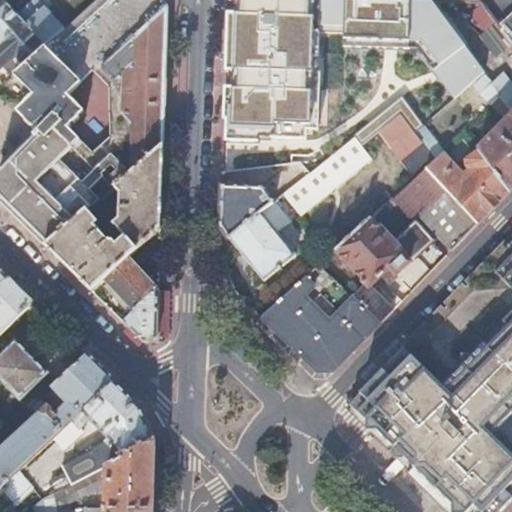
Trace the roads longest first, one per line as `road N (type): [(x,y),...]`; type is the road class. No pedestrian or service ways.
road 1 (residential): [(191,327),(197,0)]
road 2 (residential): [(511,213),(304,426)]
road 3 (residential): [(0,244),(129,369)]
